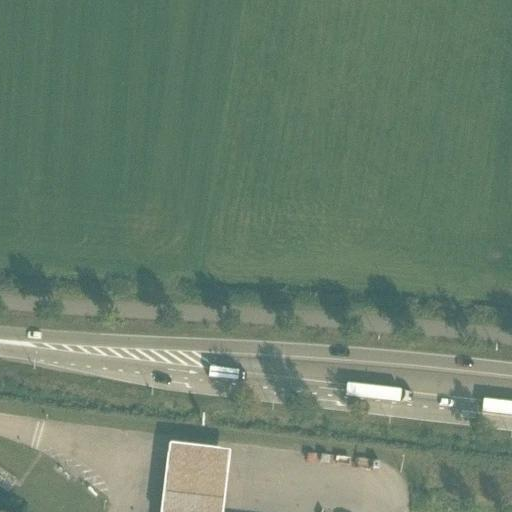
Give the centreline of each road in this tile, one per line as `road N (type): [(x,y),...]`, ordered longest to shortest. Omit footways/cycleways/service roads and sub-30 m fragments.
road 1 (unclassified): [(511,339),(0,303)]
road 2 (primary): [(90,352),(209,376),(511,412)]
road 3 (primary): [(511,372),(212,348),(90,352)]
